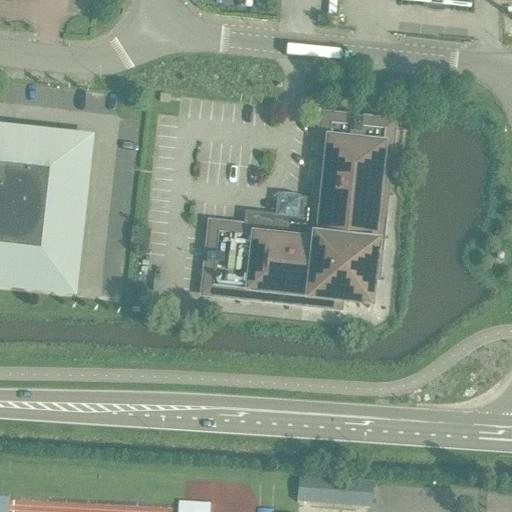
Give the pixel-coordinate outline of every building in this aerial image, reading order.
[(401,0),(401,3),(423,3),(447,5),(468,10),(469,0),(401,0)] [(204,265),(209,266),(208,276),(204,276),(202,292),(328,306),(329,302),(364,305),(367,310),(368,310),(368,309),(365,304),(369,269),(373,270),(388,125),(371,123),(370,127),(360,126),(361,121),(352,119),(351,125),(325,122),(316,202),(296,199),(295,211),(284,210),(283,218),(243,213),(241,233),(212,230),(210,257),(204,256),(204,265)] [(0,286),(70,295),(87,143),(0,132),(0,286)] [(128,250),(148,252),(150,231),(131,229),(128,250)] [(299,479),(297,503),(370,510),(372,485),(299,479)]
